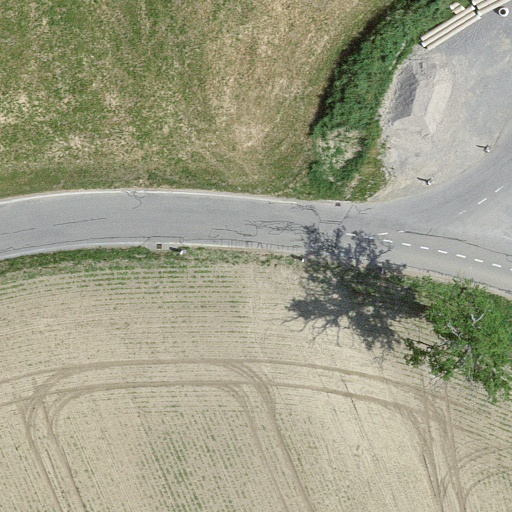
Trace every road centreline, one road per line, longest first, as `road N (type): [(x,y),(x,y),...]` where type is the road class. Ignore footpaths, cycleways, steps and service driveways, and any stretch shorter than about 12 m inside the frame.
road 1 (unclassified): [(396,241),(108,213),(0,228)]
road 2 (unclassified): [(511,177),(483,201),(423,221),(396,241)]
